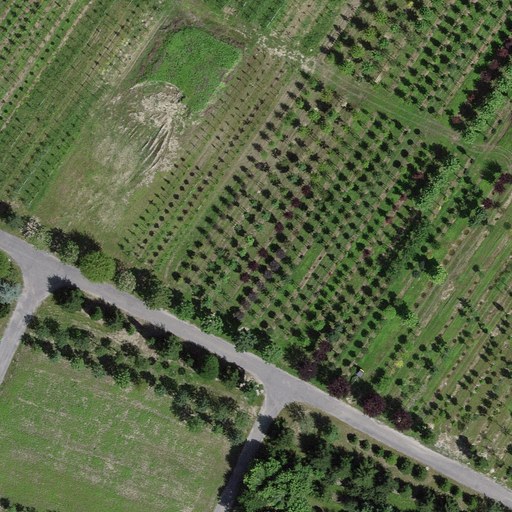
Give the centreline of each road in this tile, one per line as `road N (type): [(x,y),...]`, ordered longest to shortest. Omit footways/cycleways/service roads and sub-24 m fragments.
road 1 (track): [(511,507),(282,383),(0,246)]
road 2 (track): [(222,511),(282,383)]
